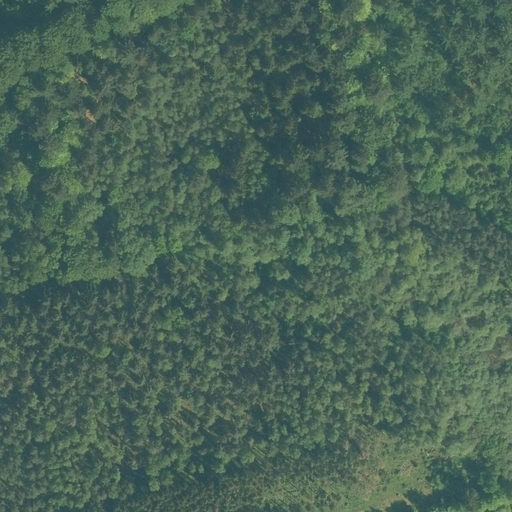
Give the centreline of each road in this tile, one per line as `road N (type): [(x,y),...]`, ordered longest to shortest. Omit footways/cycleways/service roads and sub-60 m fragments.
road 1 (track): [(0,313),(128,281),(131,250),(511,151)]
road 2 (track): [(0,56),(131,0)]
